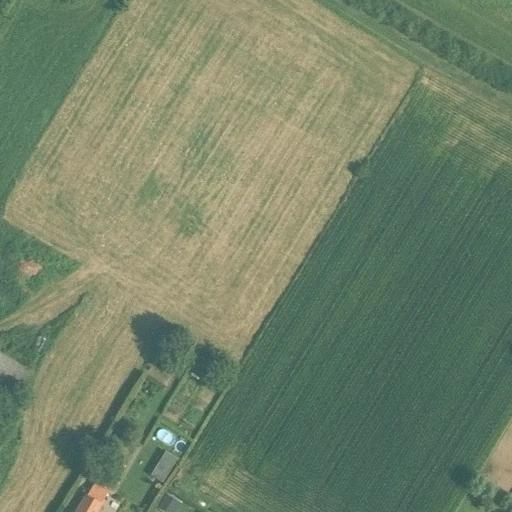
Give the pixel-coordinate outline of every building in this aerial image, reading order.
[(197,345),(190,341),(183,352),(190,356),(197,345)] [(32,373),(0,354),(0,401),(13,408),(32,373)] [(13,419),(0,410),(0,449),(13,430),(8,427),(13,419)] [(163,485),(170,473),(158,466),(151,477),(163,485)] [(97,511),(110,491),(97,484),(79,511),(97,511)] [(167,496),(157,511),(176,511),(181,504),(167,496)]
